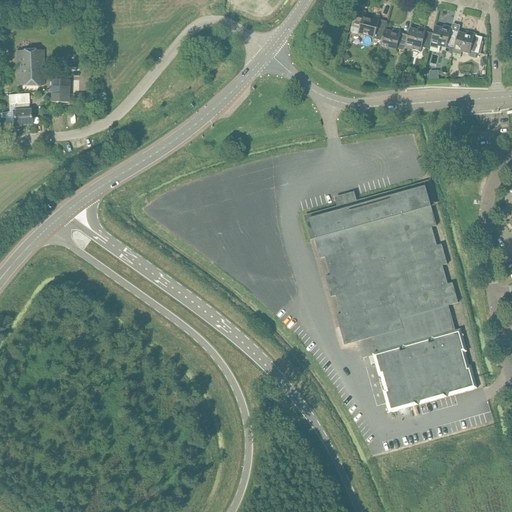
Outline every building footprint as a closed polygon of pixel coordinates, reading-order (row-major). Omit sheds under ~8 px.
[(374,39),(382,41),(385,31),(387,22),(379,20),(380,18),(371,16),(371,19),(363,17),(365,11),(356,9),(352,26),(360,28),(358,34),(374,38),(374,39)] [(435,27),(433,34),(430,44),(431,45),(446,48),(447,46),(454,48),(458,32),(451,30),(452,28),(443,26),(443,29),(435,27)] [(410,29),(408,36),(405,46),(406,46),(421,50),(422,48),(430,50),(431,45),(430,44),(433,34),(426,32),(426,30),(418,28),(417,31),(410,29)] [(405,51),(406,46),(405,46),(408,36),(401,34),(401,32),(393,30),(392,33),(385,31),(382,41),(380,48),(396,52),(397,49),(405,51)] [(458,32),(454,48),(454,50),(470,54),(470,52),(478,54),(482,38),(474,36),(475,34),(467,32),(466,35),(459,33),(459,32),(458,32)] [(45,51),(17,52),(19,86),(43,86),(45,51)] [(347,53),(342,56),(345,62),(351,59),(347,53)] [(438,80),(438,71),(429,72),(430,80),(438,80)] [(51,104),(70,104),(70,81),(51,81),(51,104)] [(31,125),(30,115),(30,111),(29,111),(29,104),(15,105),(16,112),(13,112),(14,126),(31,125)] [(437,226),(432,209),(425,187),(309,220),(320,259),(325,257),(330,276),(325,277),(331,297),(336,296),(341,314),(336,316),(345,345),(374,337),(378,353),(373,355),(379,377),(381,376),(385,391),(383,391),(389,413),(477,389),(471,366),(469,367),(465,353),(467,352),(461,330),(456,331),(449,306),(458,303),(453,283),(448,285),(443,266),(447,265),(442,245),(437,246),(432,228),(437,226)] [(338,206),(358,202),(356,192),(336,196),(338,206)]
